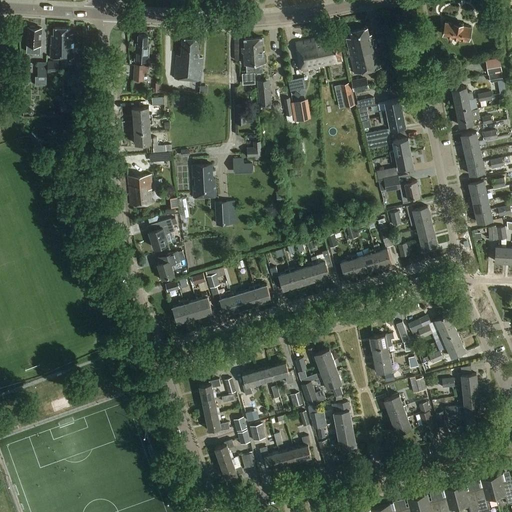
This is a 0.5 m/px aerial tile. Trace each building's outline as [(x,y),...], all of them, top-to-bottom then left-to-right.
[(463,23),(454,22),(454,23),(445,22),(443,34),(451,36),(451,37),(460,39),(460,37),(468,39),(471,27),(463,25),(463,23)] [(34,26),(31,26),(30,27),(28,27),(28,37),(26,38),(26,41),(27,42),(27,45),(28,45),(27,52),(37,53),(38,45),(41,45),(41,28),(35,28),(34,26)] [(69,28),(54,28),(54,35),(51,35),(51,45),(50,45),(50,58),(73,59),(73,41),(73,34),(69,34),(69,28)] [(346,39),(350,55),(377,48),(374,39),(372,39),(371,34),(369,35),(367,28),(350,32),(351,38),(346,39)] [(144,35),(141,35),(140,35),(138,35),(138,43),(136,43),(134,61),(148,61),(149,47),(147,47),(147,36),(145,36),(144,35)] [(332,35),(315,39),(319,58),(321,58),(322,66),(328,65),(335,63),(335,61),(342,60),(337,38),(333,39),(332,35)] [(392,35),(385,36),(387,44),(393,42),(392,35)] [(198,39),(182,38),(180,55),(176,55),(174,79),(200,81),(201,58),(198,57),(199,49),(197,49),(198,39)] [(246,73),(242,73),(243,84),(255,83),(255,73),(254,73),(252,51),(255,51),(253,39),(244,40),(245,52),(243,52),(244,65),(246,65),(246,73)] [(261,39),(253,39),(255,51),(252,51),(254,73),(262,73),(261,64),(264,64),(264,51),(262,51),(262,46),(264,46),(263,39),(262,39),(261,39)] [(315,39),(296,43),(302,72),(309,70),(309,69),(319,66),(319,68),(323,67),(322,66),(321,58),(319,58),(315,39)] [(377,48),(350,55),(354,74),(381,67),(377,48)] [(486,59),(489,74),(503,72),(500,57),(486,59)] [(48,61),(47,74),(51,74),(51,69),(58,69),(58,61),(48,61)] [(46,77),(46,62),(38,62),(38,77),(46,77)] [(134,64),(133,80),(144,80),(144,72),(148,72),(148,66),(145,65),(145,64),(134,64)] [(490,82),(502,80),(501,73),(489,75),(490,82)] [(366,78),(351,81),(353,92),(369,88),(366,78)] [(257,80),(259,105),(272,104),(269,79),(257,80)] [(350,82),(341,84),(346,107),(355,105),(350,82)] [(452,89),(455,103),(472,99),(472,98),(471,92),(467,93),(466,86),(452,89)] [(171,97),(172,106),(184,106),(184,96),(171,97)] [(290,97),(283,98),(286,115),(293,114),(290,97)] [(360,100),(362,108),(376,105),(374,97),(360,100)] [(379,111),(381,117),(403,112),(400,98),(384,101),(386,109),(379,111)] [(455,103),(457,113),(477,108),(478,108),(476,98),(472,98),(472,99),(455,103)] [(74,99),(61,100),(61,114),(75,113),(74,99)] [(295,120),(301,119),(298,102),(292,103),(295,120)] [(246,105),(238,105),(236,105),(236,123),(238,123),(246,123),(246,105)] [(132,108),(133,120),(152,119),(151,113),(149,114),(148,106),(132,108)] [(477,108),(457,113),(459,125),(473,123),(473,119),(479,117),(477,108)] [(403,112),(381,117),(382,123),(388,121),(390,130),(406,126),(403,112)] [(491,114),(482,116),(484,124),(493,122),(491,114)] [(152,124),(152,119),(133,120),(135,132),(146,131),(150,131),(150,124),(152,124)] [(367,140),(371,139),(375,139),(375,138),(390,135),(388,128),(365,133),(367,140)] [(486,140),(498,138),(496,129),(484,132),(486,140)] [(146,131),(135,132),(136,145),(153,143),(158,143),(157,137),(154,137),(151,138),(150,131),(146,131)] [(461,135),(463,145),(478,141),(476,132),(461,135)] [(392,144),(390,135),(375,138),(375,139),(371,139),(372,148),(377,147),(392,144)] [(394,150),(390,151),(391,156),(411,152),(408,138),(392,141),(394,150)] [(247,156),(255,156),(256,160),(262,160),(262,156),(261,141),(253,141),(254,147),(247,147),(247,156)] [(463,145),(466,154),(480,151),(478,141),(463,145)] [(158,144),(153,145),(154,151),(172,150),(171,143),(158,144)] [(150,153),(151,161),(171,159),(170,151),(150,153)] [(466,154),(468,164),(482,161),(480,151),(466,154)] [(411,152),(391,156),(392,161),(396,160),(398,169),(414,166),(411,152)] [(492,168),(504,166),(502,157),(490,160),(492,168)] [(244,171),(253,171),(253,160),(244,160),(244,171)] [(482,161),(468,164),(470,174),(485,171),(482,161)] [(212,179),(211,165),(191,166),(192,180),(194,180),(194,186),(192,186),(193,198),(215,197),(214,179),(212,179)] [(378,179),(379,179),(398,176),(396,167),(377,171),(378,179)] [(153,203),(150,174),(128,176),(131,205),(153,203)] [(398,176),(379,179),(381,190),(386,189),(386,191),(400,188),(403,202),(408,201),(408,198),(420,196),(416,180),(405,183),(400,184),(399,179),(398,176)] [(494,189),(505,186),(503,178),(492,180),(494,189)] [(469,183),(471,193),(485,189),(483,179),(469,183)] [(488,199),(485,189),(471,193),(473,203),(488,199)] [(473,203),(476,213),(490,209),(488,199),(473,203)] [(217,224),(229,224),(228,202),(218,202),(218,214),(216,214),(217,224)] [(500,216),(511,213),(510,205),(498,207),(500,216)] [(410,221),(416,219),(430,216),(428,206),(413,210),(414,215),(409,216),(410,221)] [(490,209),(476,213),(478,222),(492,219),(490,209)] [(402,222),(399,211),(390,213),(393,225),(402,222)] [(411,225),(417,224),(418,229),(433,226),(430,216),(416,219),(410,221),(411,225)] [(160,228),(149,232),(155,248),(168,244),(165,233),(175,230),(173,224),(177,223),(176,217),(171,219),(171,218),(158,222),(160,228)] [(390,237),(385,221),(379,223),(383,239),(390,237)] [(488,227),(488,230),(489,240),(499,239),(497,227),(497,228),(496,227),(496,225),(488,227)] [(418,229),(421,239),(435,235),(433,226),(418,229)] [(505,226),(497,227),(499,239),(507,238),(505,226)] [(350,237),(356,235),(354,227),(347,229),(350,237)] [(331,248),(338,246),(334,234),(327,236),(331,248)] [(435,235),(421,239),(423,249),(438,245),(435,235)] [(305,249),(302,242),(297,244),(299,251),(305,249)] [(374,245),(375,248),(380,266),(392,262),(387,247),(380,249),(379,243),(374,245)] [(401,256),(410,254),(407,243),(398,245),(401,256)] [(506,261),(507,247),(497,246),(496,261),(506,261)] [(368,270),(380,266),(375,248),(369,250),(370,252),(364,254),(368,270)] [(179,262),(178,260),(185,258),(183,250),(176,252),(176,251),(165,255),(161,256),(163,262),(156,264),(160,279),(173,275),(170,264),(179,262)] [(316,255),(311,257),(312,261),(318,279),(330,276),(327,268),(333,266),(328,250),(322,251),(325,260),(318,262),(316,255)] [(356,254),(351,255),(357,273),(368,270),(364,254),(357,256),(356,254)] [(357,273),(351,255),(346,257),(347,260),(340,262),(345,277),(357,273)] [(264,258),(258,260),(262,275),(269,273),(264,258)] [(308,265),(301,267),(306,283),(318,279),(312,261),(307,263),(308,265)] [(275,266),(270,268),(275,287),(281,285),(283,290),(294,286),(289,268),(284,270),(285,272),(278,274),(275,266)] [(294,267),(289,268),(294,286),(306,283),(301,267),(295,269),(294,267)] [(203,272),(191,276),(194,284),(205,281),(203,272)] [(216,273),(206,276),(210,288),(220,285),(216,273)] [(182,287),(187,286),(185,278),(179,279),(182,287)] [(177,280),(165,284),(167,292),(179,288),(177,280)] [(259,284),(254,285),(260,303),(271,300),(267,284),(260,286),(259,284)] [(250,289),(243,291),(248,307),(260,303),(254,285),(249,287),(250,289)] [(236,291),(231,292),(236,310),(248,307),(243,291),(236,293),(236,291)] [(236,310),(231,292),(226,294),(226,296),(220,298),(224,314),(236,310)] [(196,299),(201,315),(212,311),(207,294),(202,295),(202,297),(196,299)] [(189,299),(183,301),(189,318),(201,315),(196,299),(189,301),(189,299)] [(189,318),(183,301),(178,302),(179,305),(172,307),(177,322),(189,318)] [(436,320),(429,323),(429,325),(432,332),(439,329),(453,323),(449,314),(435,319),(436,320)] [(423,326),(419,317),(408,322),(413,333),(418,331),(416,328),(423,326)] [(439,329),(443,338),(457,332),(453,323),(439,329)] [(421,338),(433,333),(432,332),(429,325),(418,329),(421,338)] [(399,330),(399,331),(403,342),(408,340),(409,339),(405,328),(399,330)] [(393,332),(370,336),(372,349),(388,345),(393,345),(391,338),(394,337),(393,332)] [(461,342),(457,332),(443,338),(447,348),(461,342)] [(461,342),(447,348),(451,357),(465,351),(461,342)] [(372,349),(375,360),(395,357),(395,356),(393,357),(392,352),(389,352),(388,345),(372,349)] [(314,347),(308,349),(310,355),(316,353),(314,347)] [(316,359),(319,365),(334,359),(329,348),(312,355),(314,360),(316,359)] [(432,363),(444,358),(440,350),(429,355),(432,363)] [(410,368),(419,366),(415,356),(408,357),(410,368)] [(395,357),(375,360),(377,372),(393,369),(391,363),(394,362),(394,363),(396,362),(395,357)] [(299,372),(306,370),(303,359),(296,361),(299,372)] [(321,372),(301,379),(303,384),(311,381),(316,379),(320,377),(338,371),(334,359),(319,365),(321,372)] [(286,362),(271,366),(274,378),(285,375),(287,383),(294,381),(291,371),(289,372),(286,362)] [(271,366),(257,370),(260,382),(274,378),(271,366)] [(260,382),(257,370),(243,374),(245,384),(243,385),(246,395),(252,393),(250,385),(260,382)] [(338,371),(320,377),(322,382),(324,381),(327,388),(342,383),(338,371)] [(462,374),(463,385),(477,383),(476,373),(462,374)] [(423,377),(416,379),(415,376),(409,377),(412,385),(417,383),(419,391),(426,389),(423,377)] [(443,387),(455,386),(454,377),(442,378),(443,387)] [(229,394),(236,391),(232,378),(225,380),(229,394)] [(200,386),(203,400),(215,398),(212,387),(221,386),(219,379),(209,381),(209,383),(200,386)] [(303,384),(301,384),(308,405),(319,402),(311,381),(303,384)] [(463,385),(464,395),(478,393),(477,383),(463,385)] [(275,398),(280,396),(277,385),(271,386),(275,398)] [(294,406),(302,404),(299,392),(290,394),(294,406)] [(464,395),(465,405),(479,403),(478,393),(464,395)] [(223,402),(234,399),(233,394),(222,396),(223,402)] [(384,399),(388,411),(406,405),(404,399),(402,400),(399,394),(384,399)] [(203,400),(206,415),(218,413),(215,398),(203,400)] [(352,421),(350,409),(348,401),(337,403),(338,411),(334,412),(335,419),(333,419),(334,425),(352,421)] [(421,412),(430,409),(427,401),(419,404),(421,412)] [(465,405),(445,407),(446,415),(458,413),(458,411),(465,410),(466,415),(480,414),(479,403),(465,405)] [(388,411),(392,422),(408,417),(405,410),(408,409),(406,405),(388,411)] [(312,413),(310,413),(314,428),(327,426),(324,409),(312,413)] [(304,426),(310,424),(306,410),(300,412),(304,426)] [(429,410),(421,413),(424,424),(432,421),(429,410)] [(247,421),(254,419),(252,411),(245,413),(247,421)] [(447,424),(446,421),(444,412),(437,413),(435,413),(439,426),(447,424)] [(218,413),(206,415),(209,430),(219,428),(219,431),(230,428),(228,422),(220,423),(218,413)] [(243,417),(233,419),(236,431),(246,429),(243,417)] [(408,417),(392,422),(396,434),(414,427),(412,422),(410,423),(408,417)] [(354,433),(352,421),(334,425),(335,430),(337,429),(338,436),(354,433)] [(262,423),(250,426),(253,441),(265,438),(262,423)] [(324,427),(317,428),(318,432),(319,438),(326,437),(324,427)] [(247,430),(237,433),(241,445),(250,442),(247,430)] [(277,445),(283,443),(280,432),(274,433),(277,445)] [(354,433),(338,436),(340,443),(337,443),(338,449),(357,445),(354,433)] [(294,448),(297,460),(312,456),(309,446),(311,446),(308,436),(302,437),(304,446),(294,448)] [(327,439),(318,442),(322,453),(330,451),(327,439)] [(215,448),(220,462),(231,458),(228,448),(234,446),(232,440),(224,442),(225,445),(215,448)] [(282,464),(279,452),(269,455),(267,447),(260,448),(263,459),(265,458),(268,468),(282,464)] [(294,448),(279,452),(282,464),(297,460),(294,448)] [(246,454),(242,456),(245,467),(256,464),(256,462),(253,452),(246,454)] [(231,458),(220,462),(225,477),(235,473),(236,476),(244,473),(241,467),(235,469),(231,458)] [(501,475),(491,477),(496,499),(505,496),(507,504),(511,502),(511,481),(511,480),(503,483),(501,475)] [(483,488),(475,490),(480,511),(490,508),(488,501),(496,499),(491,477),(481,480),(483,488)] [(464,484),(454,487),(460,508),(469,506),(470,511),(476,511),(480,511),(475,490),(466,492),(464,484)] [(446,498),(438,500),(441,511),(451,511),(460,508),(454,487),(444,490),(446,498)] [(427,494),(417,497),(421,511),(441,511),(438,500),(429,502),(427,494)] [(421,511),(417,497),(408,499),(410,507),(401,510),(401,511),(421,511)]
